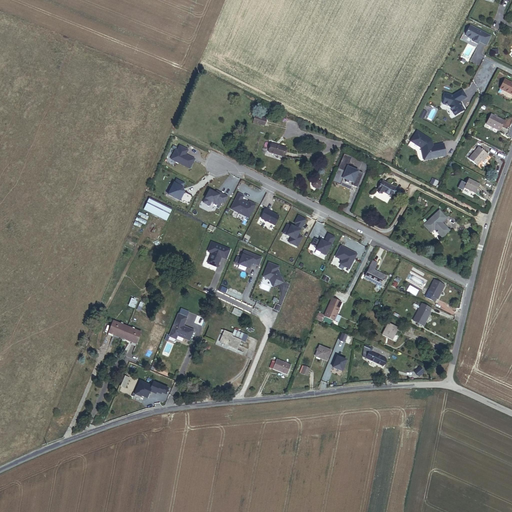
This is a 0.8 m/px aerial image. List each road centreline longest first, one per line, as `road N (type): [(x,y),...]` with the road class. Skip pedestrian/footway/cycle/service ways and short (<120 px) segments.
road 1 (residential): [(217,165),(244,169),(470,285)]
road 2 (residential): [(39,452),(134,416),(240,399)]
road 3 (residential): [(240,399),(445,378)]
road 4 (residential): [(470,285),(511,149)]
